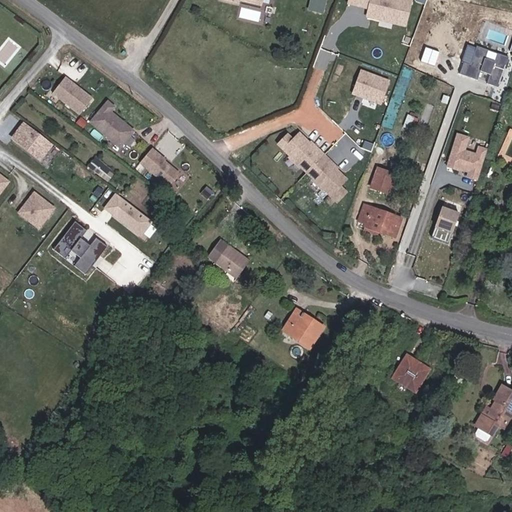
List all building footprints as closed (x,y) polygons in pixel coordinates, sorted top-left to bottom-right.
[(381,16),(407,22),(412,0),(350,0),(350,3),(374,8),(372,16),(381,19),(381,16)] [(326,10),(328,4),(319,1),(317,8),(326,10)] [(499,88),(510,58),(498,53),(495,61),(486,58),(489,50),(478,46),(477,48),(469,45),(463,61),(465,62),(461,74),(479,81),(482,72),(490,75),(487,84),(499,88)] [(440,52),(427,47),(422,60),(435,65),(440,52)] [(389,81),(363,71),(354,93),(381,102),(389,81)] [(93,96),(66,75),(54,91),(81,112),(93,96)] [(91,119),(121,145),(135,129),(112,109),(115,105),(108,99),(91,119)] [(409,115),(407,126),(418,128),(420,117),(409,115)] [(52,143),(25,122),(13,137),(40,159),(52,143)] [(337,202),(346,193),(340,187),(346,180),(330,164),(331,163),(319,150),(317,151),(301,134),(294,141),(289,136),(280,144),(337,202)] [(465,151),(469,138),(458,135),(447,167),(458,171),(459,170),(469,173),(467,177),(478,181),(488,150),(479,148),(476,155),(465,151)] [(470,149),(477,151),(479,142),(472,140),(470,149)] [(141,160),(169,184),(181,171),(152,147),(141,160)] [(99,156),(90,164),(108,182),(116,174),(99,156)] [(387,192),(395,172),(379,167),(372,187),(387,192)] [(0,194),(10,181),(0,173),(0,194)] [(216,192),(211,187),(205,193),(211,198),(216,192)] [(56,207),(35,192),(20,212),(40,227),(56,207)] [(117,193),(106,207),(141,234),(152,220),(117,193)] [(364,223),(364,225),(378,230),(395,236),(403,218),(363,204),(358,220),(364,223)] [(459,213),(442,207),(431,237),(449,243),(459,213)] [(76,220),(55,248),(66,258),(72,250),(81,257),(76,264),(87,273),(108,245),(97,236),(91,244),(82,237),(88,229),(76,220)] [(378,230),(364,225),(361,231),(377,237),(378,230)] [(227,244),(221,239),(209,255),(214,260),(227,244)] [(248,260),(227,244),(214,260),(236,276),(248,260)] [(378,310),(368,305),(366,311),(376,315),(378,310)] [(282,329),(309,344),(322,324),(315,319),(313,322),(301,315),(304,312),(296,308),(282,329)] [(427,374),(424,367),(405,357),(392,380),(411,391),(419,389),(427,374)] [(489,420),(484,417),(477,429),(494,438),(500,427),(504,428),(511,410),(511,394),(500,388),(493,400),(498,403),(493,413),(489,420)] [(487,410),(484,417),(489,420),(493,413),(487,410)]
